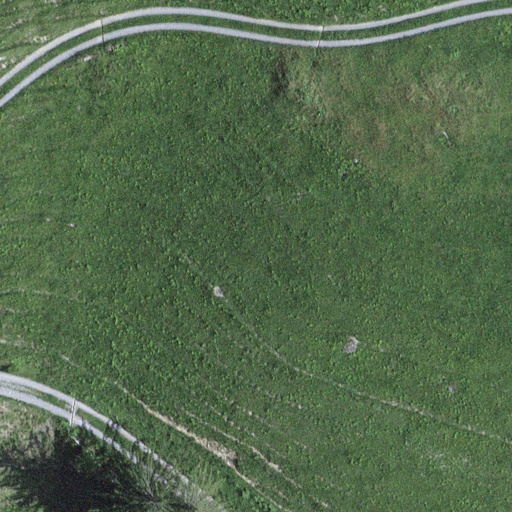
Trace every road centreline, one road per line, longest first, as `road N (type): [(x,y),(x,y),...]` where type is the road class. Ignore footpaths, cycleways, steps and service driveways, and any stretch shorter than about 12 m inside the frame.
road 1 (track): [(0,95),(48,55),(141,19),(368,34),(511,3)]
road 2 (track): [(0,382),(71,412),(206,511)]
